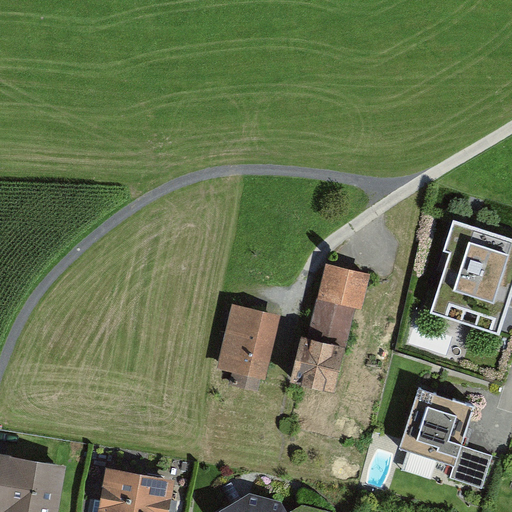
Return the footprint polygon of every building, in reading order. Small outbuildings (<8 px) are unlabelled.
[(498,348),(511,308),(511,256),(456,236),(445,268),(451,271),(432,324),(498,348)] [(377,274),(335,262),(319,317),(362,329),(377,274)] [(287,312),(241,299),(223,360),(270,373),(287,312)] [(485,398),(420,380),(405,438),(469,456),(485,398)] [(65,511),(76,464),(1,447),(0,450),(0,505),(11,508),(10,511),(65,511)] [(104,511),(172,511),(181,477),(117,461),(104,511)] [(299,511),(293,495),(258,489),(222,507),(224,511),(299,511)]
